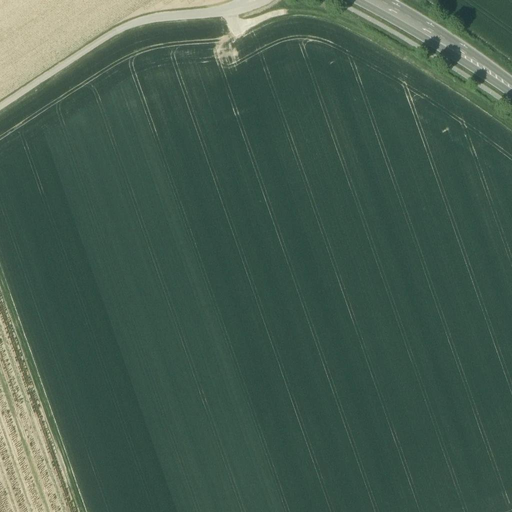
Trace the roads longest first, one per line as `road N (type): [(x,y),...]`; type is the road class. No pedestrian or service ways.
road 1 (unclassified): [(0,106),(121,28),(228,10)]
road 2 (secondary): [(369,0),(511,89)]
